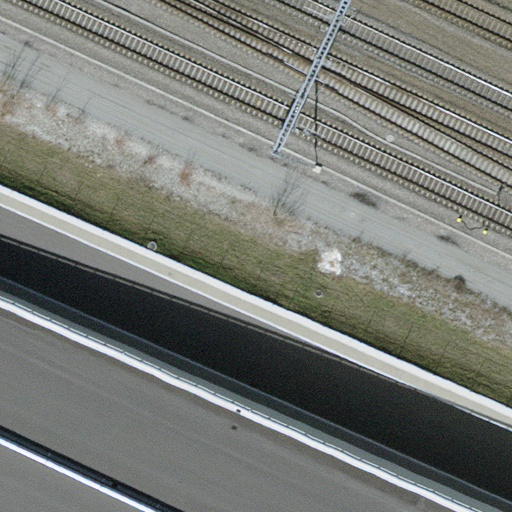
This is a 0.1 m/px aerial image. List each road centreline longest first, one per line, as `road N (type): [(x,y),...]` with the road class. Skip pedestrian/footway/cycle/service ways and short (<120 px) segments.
road 1 (motorway): [(511,473),(0,247)]
road 2 (motorway): [(281,511),(0,380)]
